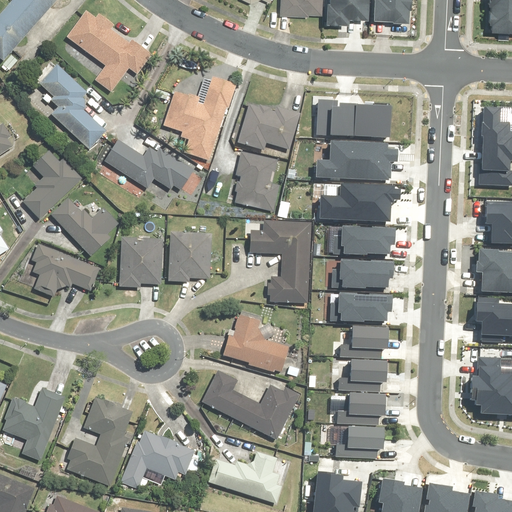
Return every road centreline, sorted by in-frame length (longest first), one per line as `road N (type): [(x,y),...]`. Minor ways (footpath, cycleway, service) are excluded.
road 1 (residential): [(444,67),(423,408),(441,439),(511,457)]
road 2 (residential): [(157,0),(287,59),(444,67)]
road 3 (residential): [(86,343),(155,325),(171,333),(177,355),(156,374),(113,357)]
